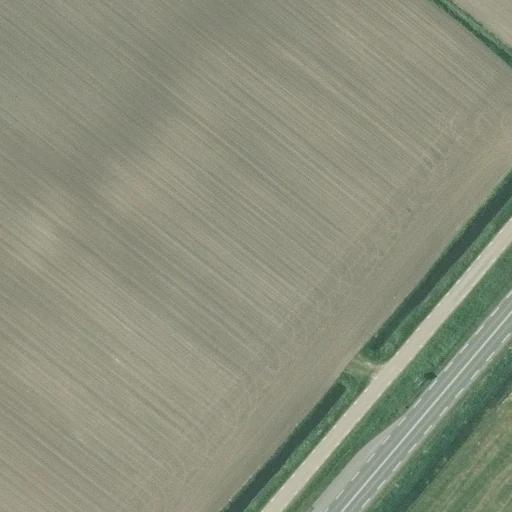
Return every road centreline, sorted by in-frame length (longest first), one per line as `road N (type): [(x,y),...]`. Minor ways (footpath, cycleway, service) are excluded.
road 1 (unclassified): [(272,511),(511,230)]
road 2 (primary): [(341,511),(511,311)]
